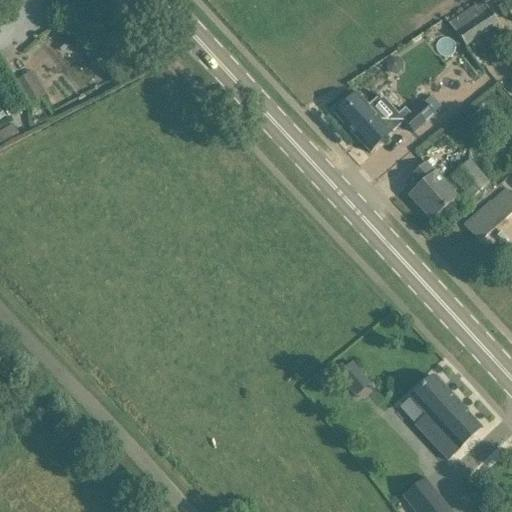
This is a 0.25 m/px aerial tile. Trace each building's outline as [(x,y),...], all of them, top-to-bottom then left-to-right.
[(511,0),(502,0),(511,17),(511,0)] [(482,2),(449,24),(465,48),(498,26),(482,2)] [(56,45),(62,53),(67,48),(60,41),(56,45)] [(29,106),(46,96),(34,74),(17,83),(29,106)] [(415,133),(434,115),(423,104),(411,116),(405,110),(399,115),(380,96),(367,108),(355,95),(334,114),(371,154),(392,135),(391,135),(405,123),(415,133)] [(13,125),(0,132),(0,146),(19,135),(13,125)] [(469,161),(450,177),(470,200),(489,184),(469,161)] [(408,196),(432,223),(456,201),(424,165),(411,177),(420,186),(408,196)] [(464,226),(468,230),(479,243),(511,213),(511,196),(506,190),(491,203),(490,202),(464,226)] [(352,364),(338,375),(355,397),(369,385),(352,364)] [(433,378),(411,398),(426,416),(414,426),(447,462),(481,430),(433,378)] [(413,511),(450,511),(425,480),(403,498),(413,511)]
